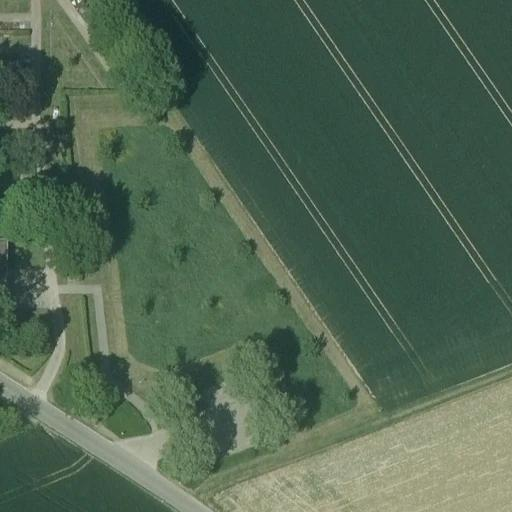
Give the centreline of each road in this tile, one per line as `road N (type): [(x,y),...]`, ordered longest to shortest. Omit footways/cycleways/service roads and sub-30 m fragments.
road 1 (track): [(511,373),(175,503)]
road 2 (unclassified): [(0,382),(186,511)]
